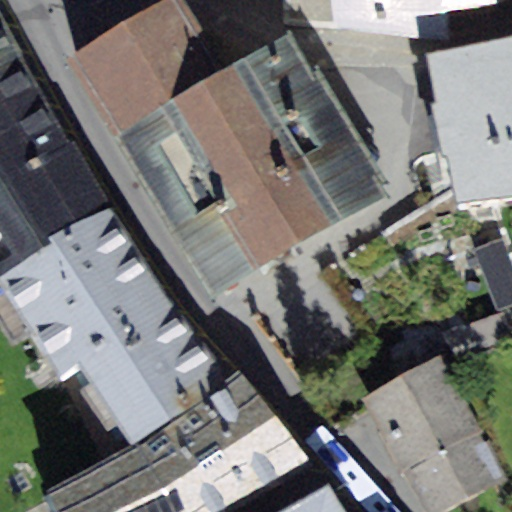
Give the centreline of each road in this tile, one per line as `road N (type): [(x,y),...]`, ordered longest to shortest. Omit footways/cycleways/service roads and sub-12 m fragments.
road 1 (tertiary): [(18,0),(178,281),(384,511)]
road 2 (unknown): [(217,331),(361,185),(386,45)]
